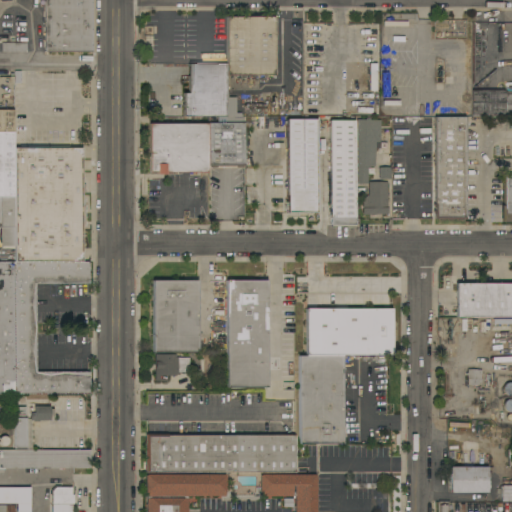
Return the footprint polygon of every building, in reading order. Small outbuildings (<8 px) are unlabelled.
[(90,0),(91,52),(44,52),(44,0),(90,0)] [(226,17),(274,17),(274,75),(225,75),(226,64),(226,17)] [(27,43),(27,52),(1,52),(1,43),(27,43)] [(225,75),(225,97),(226,117),(183,117),(183,93),(188,93),(188,64),(226,64),(225,75)] [(377,91),(369,91),(369,64),(376,64),(377,91)] [(505,117),(471,117),(471,90),(505,90),(505,94),(505,117)] [(235,97),(235,113),(241,113),(241,116),(226,117),(225,97),(235,97)] [(0,110),(2,110),(2,105),(13,105),(13,110),(14,110),(14,132),(0,132),(0,110)] [(244,116),(244,166),(242,166),(242,168),(236,168),(236,166),(215,166),(215,168),(207,168),(207,173),(165,173),(165,175),(156,175),(156,173),(149,173),(149,123),(226,123),(226,117),(241,116),(244,116)] [(465,219),(462,219),(462,220),(456,220),(456,219),(453,219),(453,220),(446,220),(443,220),(443,221),(437,221),(437,219),(434,219),(434,214),(433,214),(433,211),(434,211),(434,207),(433,207),(433,204),(434,204),(434,118),(465,117),(465,219)] [(317,212),(286,212),(287,120),(317,120),(317,212)] [(357,120),(380,120),(380,142),(375,142),(374,167),(370,167),(370,168),(368,168),(367,184),(356,184),(357,120)] [(354,227),(329,226),(329,121),(354,121),(354,227)] [(0,132),(14,132),(14,149),(14,197),(0,197),(0,132)] [(20,149),(20,145),(68,146),(68,149),(81,149),(81,262),(14,262),(14,247),(14,197),(14,149),(20,149)] [(390,179),(378,179),(378,168),(390,167),(390,179)] [(511,222),(501,222),(501,206),(504,206),(504,175),(511,175),(511,222)] [(387,215),(362,215),(362,197),(368,197),(368,182),(387,182),(387,215)] [(0,197),(14,197),(14,247),(0,246),(0,197)] [(0,261),(14,262),(81,262),(89,262),(89,285),(36,284),(36,372),(89,372),(89,395),(0,395),(0,261)] [(152,281),(197,280),(197,352),(152,352),(152,281)] [(226,280),(266,280),(266,388),(226,388),(226,280)] [(511,283),(511,317),(456,317),(456,283),(511,283)] [(391,309),(391,355),(342,355),(343,444),(298,444),(298,356),(306,356),(305,309),(391,309)] [(154,354),(176,354),(176,357),(177,357),(177,358),(188,358),(188,372),(179,372),(179,375),(175,375),(165,375),(165,381),(154,381),(154,354)] [(481,370),(481,379),(481,385),(476,385),(476,386),(467,386),(468,380),(467,379),(467,376),(466,376),(466,373),(467,373),(467,369),(481,370)] [(511,396),(508,396),(506,396),(505,394),(503,393),(503,391),(503,388),(503,386),(505,385),(506,383),(508,383),(510,383),(511,383),(511,396)] [(511,412),(511,413),(509,413),(507,412),(505,411),(504,409),(503,407),(503,405),(504,403),(505,401),(506,400),(508,399),(510,399),(511,399),(511,412)] [(14,418),(27,418),(27,420),(30,420),(30,408),(33,408),(33,406),(50,406),(50,409),(53,409),(53,418),(50,418),(50,420),(39,420),(39,422),(33,422),(33,420),(32,420),(32,450),(14,450),(14,418)] [(15,416),(15,408),(26,408),(26,416),(15,416)] [(295,435),(295,474),(145,473),(145,434),(295,435)] [(32,450),(90,450),(90,469),(0,469),(0,450),(14,450),(32,450)] [(487,467),(487,493),(449,493),(449,467),(487,467)] [(186,497),(186,511),(144,511),(145,476),(146,476),(146,475),(223,475),(223,476),(225,476),(225,492),(224,492),(224,497),(186,497)] [(315,475),(315,476),(316,476),(316,511),(294,511),(294,496),(261,496),(261,492),(259,492),(259,476),(261,476),(261,475),(315,475)] [(501,481),(511,481),(511,502),(501,502),(501,481)] [(52,504),(52,496),(50,496),(50,491),(54,487),(71,487),(71,495),(74,495),(73,504),(72,504),(52,504)] [(0,504),(0,488),(30,488),(30,503),(16,504),(0,504)] [(30,503),(30,511),(16,511),(16,504),(30,503)]
